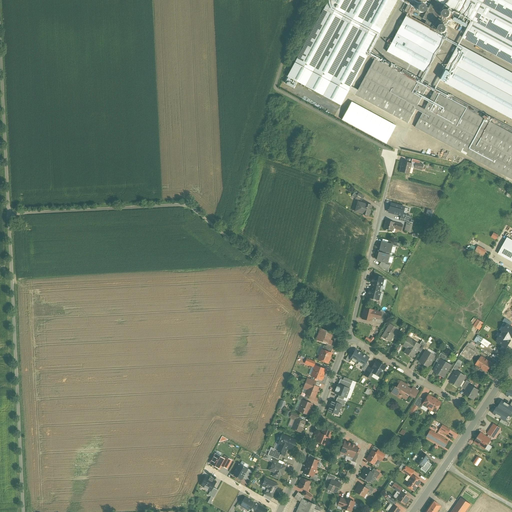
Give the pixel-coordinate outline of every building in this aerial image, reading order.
[(328,0),(287,77),(340,105),(397,0),(328,0)] [(511,0),(433,0),(472,21),(463,39),(511,65),(511,0)] [(410,13),(411,13),(413,14),(414,14),(415,13),(416,12),(417,11),(417,10),(417,8),(416,7),(415,6),(414,5),(413,5),(412,6),(410,6),(409,7),(409,9),(409,10),(409,11),(410,13)] [(438,19),(439,19),(441,18),(442,17),(443,16),(444,15),(444,13),(443,12),(442,11),(441,10),(440,9),(438,10),(437,10),(436,11),(435,12),(434,14),(435,15),(435,17),(436,18),(438,19)] [(444,39),(405,18),(387,52),(426,73),(444,39)] [(431,30),(432,31),(433,32),(435,33),(436,33),(437,32),(438,31),(439,30),(439,29),(439,27),(439,26),(438,25),(436,25),(435,24),(434,25),(432,25),(432,26),(431,28),(431,29),(431,30)] [(511,73),(459,45),(440,80),(511,119),(511,73)] [(429,84),(374,60),(355,95),(408,124),(416,109),(418,106),(429,84)] [(511,128),(437,88),(425,110),(423,113),(415,128),(511,179),(511,128)] [(411,165),(401,162),(398,173),(409,176),(411,165)] [(363,197),(354,192),(351,198),(354,200),(356,197),(361,200),(363,197)] [(371,206),(356,203),(354,213),(362,214),(361,217),(368,218),(371,206)] [(393,223),(385,220),(382,230),(391,232),(391,230),(401,232),(402,227),(393,225),(393,223)] [(413,222),(405,220),(403,226),(405,227),(404,232),(410,234),(413,222)] [(511,239),(507,237),(497,253),(511,261),(511,239)] [(381,244),(379,252),(389,254),(390,247),(381,244)] [(474,252),(483,256),(486,249),(477,246),(474,252)] [(388,254),(379,252),(377,259),(387,262),(388,254)] [(383,279),(372,276),(371,283),(372,283),(380,285),(382,286),(383,279)] [(380,285),(372,283),(371,291),(379,293),(380,285)] [(371,291),(369,290),(367,297),(378,300),(380,293),(379,293),(371,291)] [(380,312),(364,308),(362,319),(371,321),(372,317),(380,319),(381,313),(380,312)] [(381,313),(380,319),(387,320),(390,315),(381,310),(380,312),(381,313)] [(479,330),(483,323),(477,319),(472,326),(479,330)] [(398,329),(390,324),(382,336),(390,341),(398,329)] [(511,331),(511,327),(504,324),(497,337),(507,342),(511,331)] [(332,336),(326,333),(322,343),(325,344),(324,346),(328,347),(332,336)] [(480,343),(487,347),(490,343),(477,335),(473,341),(478,344),(480,343)] [(412,341),(407,338),(402,345),(407,348),(404,353),(412,357),(416,350),(419,345),(412,340),(412,341)] [(419,345),(416,350),(420,352),(422,349),(426,344),(421,341),(419,345)] [(422,349),(425,351),(426,352),(431,344),(427,342),(426,344),(422,349)] [(467,342),(459,355),(470,361),(475,353),(478,356),(481,351),(467,342)] [(332,352),(321,349),(316,361),(327,366),(332,352)] [(356,350),(350,360),(356,363),(362,354),(356,350)] [(426,352),(425,351),(419,362),(417,365),(421,367),(423,365),(428,367),(434,356),(426,352)] [(439,363),(441,359),(443,361),(446,356),(441,353),(436,361),(439,363)] [(362,354),(356,363),(363,367),(368,358),(362,354)] [(494,363),(481,356),(476,362),(489,370),(494,363)] [(443,361),(441,359),(439,363),(434,371),(444,377),(451,365),(443,361)] [(385,366),(375,360),(371,368),(368,366),(363,375),(369,378),(373,373),(379,376),(385,366)] [(453,369),(456,371),(461,364),(457,361),(453,369)] [(489,370),(476,362),(472,369),(485,377),(489,370)] [(325,370),(314,366),(310,377),(321,381),(325,370)] [(456,371),(450,381),(459,387),(465,376),(456,371)] [(321,384),(306,378),(301,389),(306,391),(304,395),(314,399),(321,384)] [(339,378),(333,393),(346,398),(350,388),(349,387),(351,383),(339,378)] [(398,380),(390,394),(404,403),(408,397),(413,400),(418,392),(398,380)] [(462,388),(466,390),(470,385),(471,383),(467,380),(462,388)] [(470,385),(466,390),(464,394),(473,399),(479,391),(470,385)] [(427,395),(420,408),(434,416),(442,403),(434,399),(427,395)] [(330,399),(326,409),(337,413),(340,404),(343,406),(345,400),(336,397),(335,401),(330,399)] [(313,404),(301,399),(296,412),(308,417),(313,404)] [(511,406),(510,405),(501,400),(497,407),(510,414),(511,410),(511,406)] [(510,414),(497,407),(493,414),(501,419),(506,421),(510,414)] [(287,418),(293,420),(289,430),(299,434),(306,417),(289,411),(287,418)] [(493,423),(486,434),(495,439),(501,429),(493,423)] [(450,430),(442,425),(439,430),(446,435),(450,430)] [(332,432),(324,429),(321,435),(318,434),(315,442),(326,447),(332,432)] [(433,434),(429,431),(426,436),(444,447),(447,442),(443,440),(444,439),(434,432),(433,434)] [(491,439),(480,432),(473,442),(485,449),(491,439)] [(296,441),(281,435),(273,453),(284,457),(287,450),(292,452),(296,441)] [(350,444),(342,441),(338,454),(345,457),(350,444)] [(357,446),(350,444),(345,457),(352,459),(357,446)] [(385,455),(373,447),(364,460),(373,466),(377,461),(381,463),(385,455)] [(422,452),(415,462),(422,467),(429,458),(422,452)] [(223,459),(215,454),(209,463),(219,468),(221,464),(226,468),(231,460),(224,456),(223,459)] [(308,458),(305,465),(316,469),(319,462),(308,458)] [(287,465),(271,459),(266,470),(273,473),(271,477),(280,481),(287,465)] [(238,464),(232,475),(238,479),(242,481),(242,480),(247,470),(248,470),(248,469),(238,464)] [(305,465),(302,473),(313,477),(316,469),(305,465)] [(405,465),(400,471),(409,477),(411,475),(414,471),(405,465)] [(374,474),(365,468),(358,477),(368,484),(374,474)] [(485,479),(487,475),(480,470),(477,475),(485,479)] [(422,482),(411,475),(409,477),(403,486),(414,493),(422,482)] [(209,478),(209,479),(206,477),(201,485),(210,490),(211,491),(213,487),(216,482),(212,480),(213,480),(209,478)] [(311,481),(300,477),(296,488),(307,492),(311,481)] [(277,486),(264,480),(261,487),(265,489),(263,494),(264,494),(271,497),(271,498),(277,486)] [(340,483),(329,480),(326,490),(336,494),(340,483)] [(369,490),(359,483),(353,492),(362,499),(369,490)] [(217,490),(213,487),(211,491),(210,490),(208,495),(213,498),(217,490)] [(411,498),(400,491),(394,499),(404,506),(411,498)] [(306,493),(303,496),(310,501),(313,498),(306,493)] [(314,506),(301,500),(302,498),(296,494),(294,499),(299,503),(295,511),(318,511),(313,509),(314,506)] [(253,502),(244,497),(239,505),(248,510),(253,502)] [(344,501),(338,498),(335,507),(340,508),(340,510),(345,511),(351,511),(355,502),(345,498),(344,501)] [(465,511),(471,505),(460,498),(450,511),(465,511)] [(437,511),(442,506),(431,499),(423,511),(437,511)]
